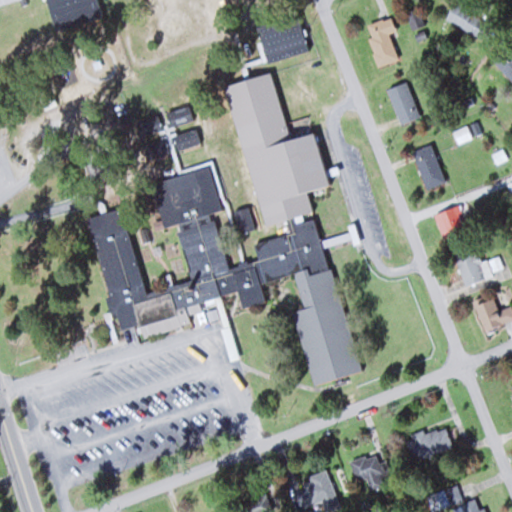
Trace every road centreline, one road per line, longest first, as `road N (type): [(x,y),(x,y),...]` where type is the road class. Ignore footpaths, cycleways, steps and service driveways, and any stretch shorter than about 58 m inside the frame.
road 1 (residential): [(511,483),(323,0)]
road 2 (residential): [(92,511),(511,345)]
